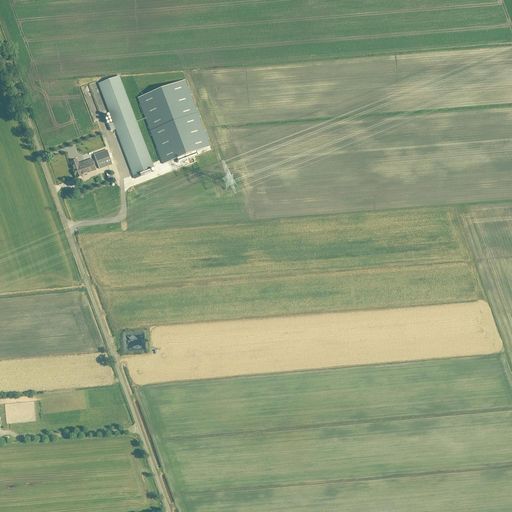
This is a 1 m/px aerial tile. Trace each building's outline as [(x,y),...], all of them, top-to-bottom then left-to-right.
[(137,121),(120,76),(99,84),(133,175),(135,179),(141,177),(152,173),(150,170),(154,168),(138,125),(137,121)] [(191,154),(210,146),(207,139),(209,139),(205,131),(204,131),(199,118),(200,117),(197,109),(196,109),(191,96),(192,95),(189,87),(188,87),(185,80),(138,98),(140,105),(139,106),(142,114),(144,114),(149,127),(147,128),(151,136),(152,136),(157,149),(156,150),(159,158),(160,157),(163,164),(176,159),(178,163),(192,157),(191,154)] [(112,165),(107,150),(94,155),(99,169),(112,165)] [(82,175),(96,170),(92,159),(78,164),(79,167),(73,169),(76,179),(83,176),(82,175)] [(79,167),(78,164),(77,160),(71,162),(73,169),(79,167)]
